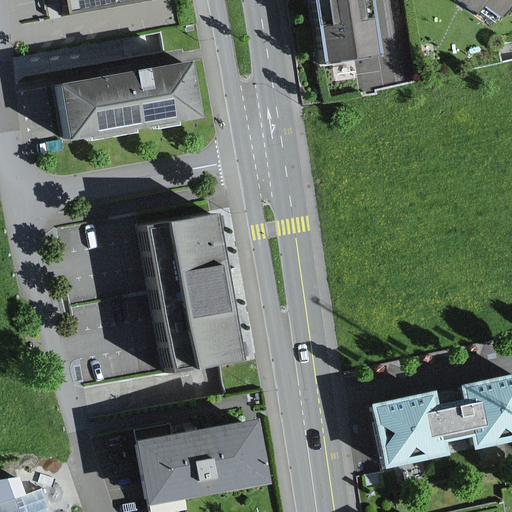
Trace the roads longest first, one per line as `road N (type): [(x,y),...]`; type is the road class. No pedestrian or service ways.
road 1 (primary): [(261,157),(317,511)]
road 2 (residential): [(112,511),(32,198)]
road 3 (unclassified): [(261,157),(32,198)]
road 4 (residential): [(32,198),(10,0)]
road 5 (primary): [(237,0),(261,157)]
